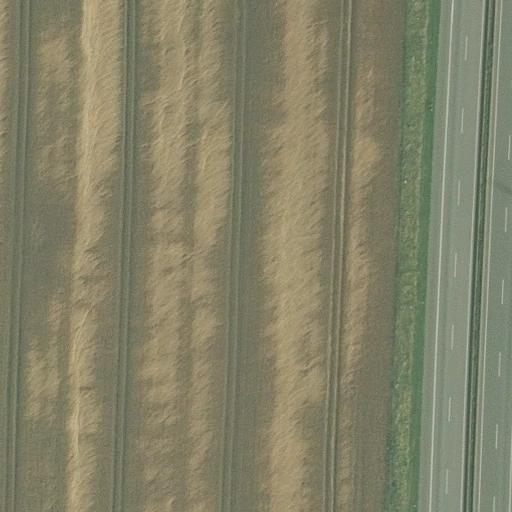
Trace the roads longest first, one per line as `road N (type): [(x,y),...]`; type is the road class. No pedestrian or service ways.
road 1 (motorway): [(462,0),(436,511)]
road 2 (motorway): [(496,511),(511,135)]
